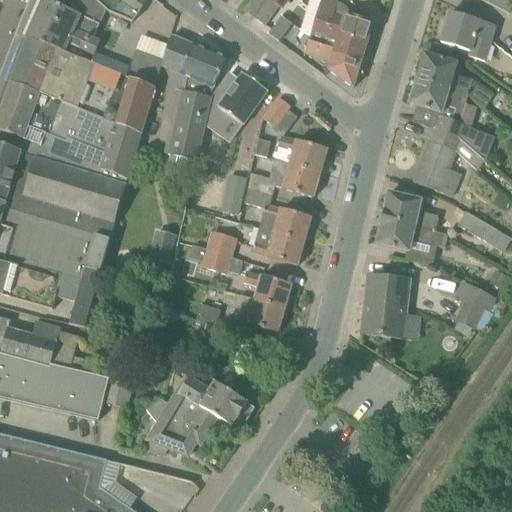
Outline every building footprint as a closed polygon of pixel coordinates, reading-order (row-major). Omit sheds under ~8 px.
[(88,0),(76,0),(71,13),(45,1),(28,40),(91,65),(100,45),(93,42),(107,11),(98,4),(88,0)] [(149,2),(145,0),(88,0),(98,4),(107,11),(109,13),(134,23),(149,2)] [(268,1),(266,0),(253,0),(245,12),(255,19),(268,1)] [(280,8),(285,0),(266,0),(268,1),(255,19),(265,26),(278,7),(280,8)] [(322,0),(317,16),(315,22),(341,30),(339,37),(367,46),(368,45),(372,45),(374,39),(370,36),(374,26),(345,17),(345,19),(333,15),(337,3),(324,0),(322,0)] [(511,0),(484,0),(507,11),(511,0)] [(496,30),(481,25),(481,24),(450,15),(441,44),(472,53),(471,58),(486,62),(496,30)] [(291,26),(281,18),(277,24),(287,32),(291,26)] [(322,47),(335,51),(334,56),(362,65),(365,55),(369,55),(371,48),(367,46),(339,37),(341,30),(315,22),(312,34),(311,38),(323,42),(322,47)] [(354,90),(362,65),(334,56),(335,51),(322,47),(323,42),(311,38),(309,43),(305,55),(331,64),(329,72),(354,90)] [(127,79),(91,65),(28,40),(11,85),(141,137),(155,91),(127,79)] [(226,60),(193,46),(181,76),(196,82),(193,95),(183,92),(169,155),(197,161),(211,99),(200,96),(203,85),(214,89),(226,60)] [(136,55),(127,79),(155,91),(162,68),(163,65),(136,55)] [(473,82),(454,76),(457,66),(425,56),(418,81),(468,96),(484,109),(494,96),(473,82)] [(217,90),(209,121),(211,122),(219,128),(232,111),(245,120),(270,87),(245,69),(240,75),(232,69),(217,89),(217,90)] [(460,127),(466,105),(468,96),(418,81),(410,106),(441,115),(435,131),(461,141),(479,157),(485,137),(460,127)] [(0,146),(127,185),(141,137),(11,85),(11,91),(7,101),(5,100),(2,115),(0,114),(0,115),(0,132),(1,133),(0,135),(0,146)] [(276,130),(289,111),(291,109),(279,100),(264,122),(276,130)] [(485,162),(479,157),(461,141),(435,131),(431,143),(456,152),(477,172),(484,163),(485,162)] [(320,176),(325,161),(328,151),(282,139),(279,150),(280,151),(276,163),(320,176)] [(448,172),(456,152),(431,143),(414,184),(452,199),(461,177),(448,172)] [(110,243),(127,185),(0,146),(0,207),(5,209),(4,211),(110,243)] [(314,200),(320,176),(276,163),(271,181),(252,176),(249,192),(273,199),(276,188),(314,200)] [(232,165),(224,201),(241,205),(250,169),(232,165)] [(305,244),(312,219),(282,211),(281,212),(270,208),(273,199),(249,192),(245,205),(266,211),(260,231),(305,244)] [(435,233),(438,218),(419,214),(421,203),(389,195),(383,221),(435,233)] [(0,259),(99,284),(110,243),(4,211),(5,209),(0,207),(0,259)] [(511,240),(466,214),(458,227),(503,253),(511,240)] [(445,251),(449,237),(435,233),(383,221),(377,246),(409,254),(412,243),(445,251)] [(298,268),(305,244),(260,231),(253,254),(298,268)] [(177,238),(156,234),(150,261),(171,266),(177,238)] [(231,259),(236,242),(213,236),(208,253),(231,259)] [(226,276),(231,259),(208,253),(204,269),(226,276)] [(92,308),(99,284),(0,259),(0,296),(53,312),(57,298),(77,303),(71,326),(86,330),(92,308)] [(503,292),(509,279),(495,272),(489,285),(503,292)] [(292,287),(262,278),(262,279),(248,275),(245,285),(259,289),(255,303),(285,311),(292,287)] [(407,317),(412,282),(369,277),(362,336),(420,343),(423,319),(407,317)] [(121,302),(124,288),(111,285),(108,298),(121,302)] [(490,317),(497,301),(473,290),(456,330),(469,336),(480,312),(490,317)] [(285,311),(255,303),(240,298),(234,322),(248,326),(248,327),(279,335),(285,312),(285,311)] [(217,329),(222,313),(201,307),(197,323),(217,329)] [(33,337),(9,330),(11,322),(0,319),(0,355),(51,369),(52,366),(72,371),(74,361),(80,339),(61,334),(62,330),(36,323),(33,337)] [(137,361),(140,351),(127,346),(123,356),(137,361)] [(0,397),(99,422),(110,380),(83,374),(72,371),(52,366),(51,369),(0,355),(0,397)] [(74,361),(72,371),(83,374),(86,364),(74,361)] [(246,405),(248,403),(216,385),(211,393),(188,378),(176,396),(202,412),(189,434),(204,443),(218,420),(232,429),(237,421),(246,426),(255,410),(246,405)] [(126,409),(131,385),(114,381),(108,405),(126,409)] [(189,434),(202,412),(176,396),(170,407),(161,401),(147,413),(157,425),(147,442),(151,444),(145,454),(163,461),(169,451),(173,453),(178,446),(191,454),(197,445),(201,448),(204,443),(189,434)] [(108,463),(0,435),(0,511),(132,511),(101,490),(108,463)]
